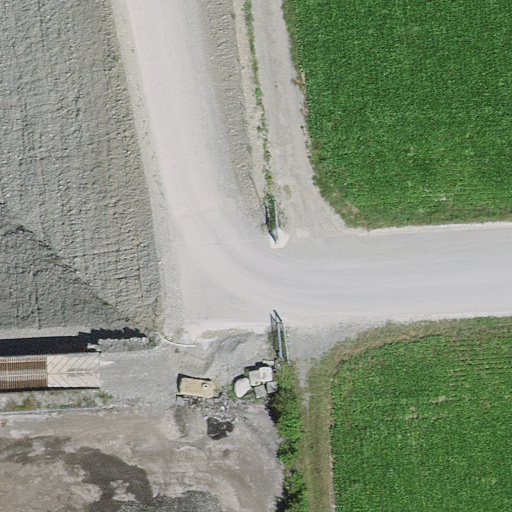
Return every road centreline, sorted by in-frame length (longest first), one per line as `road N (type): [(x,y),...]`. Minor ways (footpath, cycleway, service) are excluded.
road 1 (track): [(323,511),(275,0)]
road 2 (track): [(254,281),(201,187),(163,0)]
